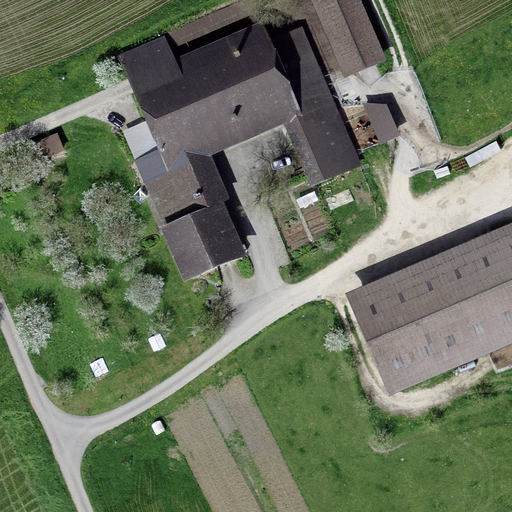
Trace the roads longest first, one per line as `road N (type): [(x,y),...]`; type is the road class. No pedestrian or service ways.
road 1 (track): [(59,443),(157,394),(511,147)]
road 2 (unclassified): [(87,511),(0,303)]
